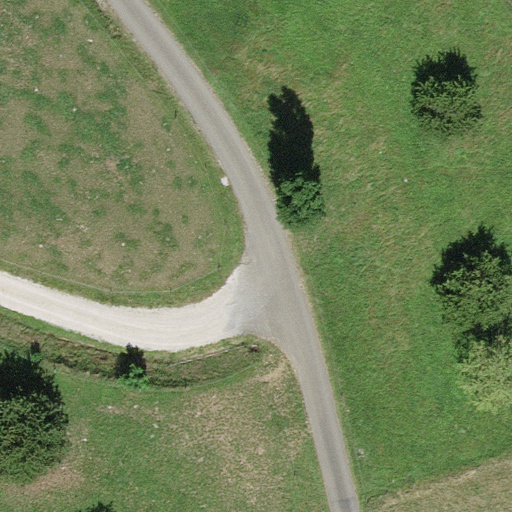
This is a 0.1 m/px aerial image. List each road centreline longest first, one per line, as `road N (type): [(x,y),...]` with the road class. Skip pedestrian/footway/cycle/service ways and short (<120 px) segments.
road 1 (unclassified): [(107,0),(217,142),(282,271),(344,511)]
road 2 (track): [(282,271),(207,320),(138,334),(52,316),(0,292)]
